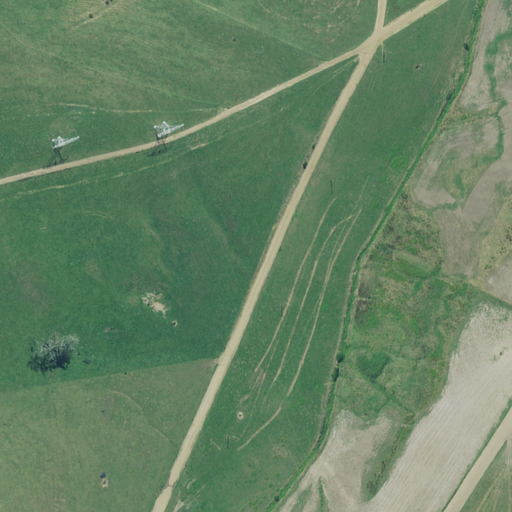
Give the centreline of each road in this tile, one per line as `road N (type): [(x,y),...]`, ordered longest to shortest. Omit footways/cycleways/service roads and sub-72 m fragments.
road 1 (track): [(158,511),(264,263),(376,35),(381,0)]
road 2 (track): [(0,181),(178,132),(434,0)]
